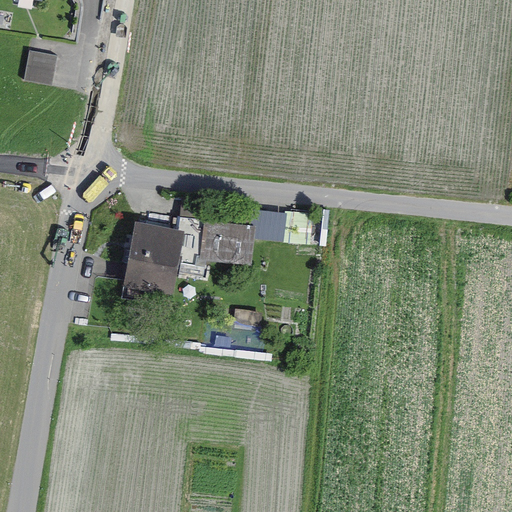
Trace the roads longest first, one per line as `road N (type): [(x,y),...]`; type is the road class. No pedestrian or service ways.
road 1 (residential): [(89,171),(511,218)]
road 2 (residential): [(29,511),(89,171)]
road 3 (residential): [(89,171),(123,0)]
